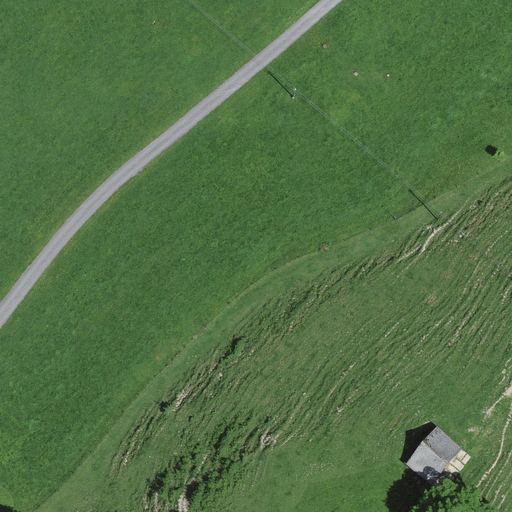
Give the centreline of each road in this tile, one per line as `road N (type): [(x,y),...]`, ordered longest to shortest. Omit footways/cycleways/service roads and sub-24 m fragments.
road 1 (track): [(511,163),(270,268),(23,511)]
road 2 (unclassified): [(0,318),(109,189),(333,0)]
